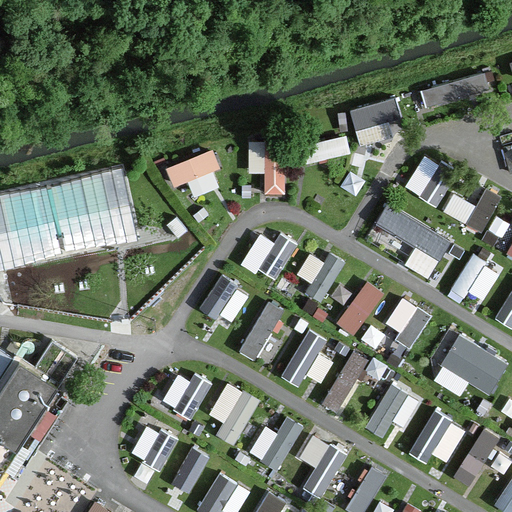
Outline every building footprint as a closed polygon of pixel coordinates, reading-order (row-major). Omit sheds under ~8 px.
[(486,63),(421,81),(427,102),(491,84),(486,63)] [(387,111),(403,107),(398,87),(350,101),(360,138),(392,129),(387,111)] [(305,157),(352,147),(348,129),(301,139),(305,157)] [(287,190),(289,136),(251,135),(250,168),(265,169),(264,189),(287,190)] [(174,179),(190,173),(196,189),(220,181),(213,162),(221,159),(214,140),(166,158),(174,179)] [(437,200),(459,165),(427,145),(405,179),(437,200)] [(485,179),(469,221),(485,227),(501,185),(485,179)] [(456,184),(444,206),(465,217),(477,196),(456,184)] [(377,214),(444,246),(453,228),(385,196),(377,214)] [(371,228),(408,249),(415,236),(378,215),(371,228)] [(297,240),(264,220),(242,255),(275,275),(297,240)] [(433,267),(438,243),(413,238),(408,261),(433,267)] [(309,244),(299,267),(314,274),(325,251),(309,244)] [(326,296),(346,252),(329,245),(309,288),(326,296)] [(455,276),(482,296),(503,266),(476,247),(455,276)] [(229,317),(252,287),(224,266),(201,295),(229,317)] [(355,327),(386,285),(368,271),(336,313),(355,327)] [(511,281),(496,310),(511,318),(511,281)] [(401,289),(389,315),(402,321),(397,332),(415,340),(432,303),(401,289)] [(272,292),(238,339),(253,349),(286,303),(272,292)] [(282,365),(299,375),(328,330),(312,319),(282,365)] [(469,374),(491,387),(510,354),(460,325),(434,371),(462,387),(469,374)] [(351,342),(324,396),(339,404),(367,350),(351,342)] [(33,370),(0,349),(0,476),(75,358),(50,343),(33,370)] [(321,372),(333,352),(320,345),(309,365),(321,372)] [(162,395),(195,411),(212,377),(179,360),(162,395)] [(211,405),(226,414),(218,428),(236,438),(262,392),(229,373),(211,405)] [(366,420),(382,430),(394,412),(405,419),(421,393),(394,376),(366,420)] [(433,401),(413,441),(446,458),(467,418),(433,401)] [(287,408),(265,457),(282,465),(304,415),(287,408)] [(162,461),(180,430),(149,413),(131,444),(162,461)] [(251,444),(262,451),(278,425),(267,418),(251,444)] [(484,419),(454,466),(470,476),(500,429),(484,419)] [(317,458),(305,480),(324,490),(348,444),(313,426),(301,450),(317,458)] [(193,437),(171,472),(190,484),(212,449),(193,437)] [(349,501),(364,509),(388,465),(372,456),(349,501)] [(214,511),(223,511),(247,480),(224,462),(197,498),(214,511)] [(511,471),(498,496),(511,503),(511,471)] [(250,511),(273,511),(285,491),(267,481),(250,511)] [(132,511),(96,489),(81,511),(132,511)] [(417,511),(422,500),(406,493),(397,511),(417,511)] [(461,511),(445,501),(438,511),(461,511)]
